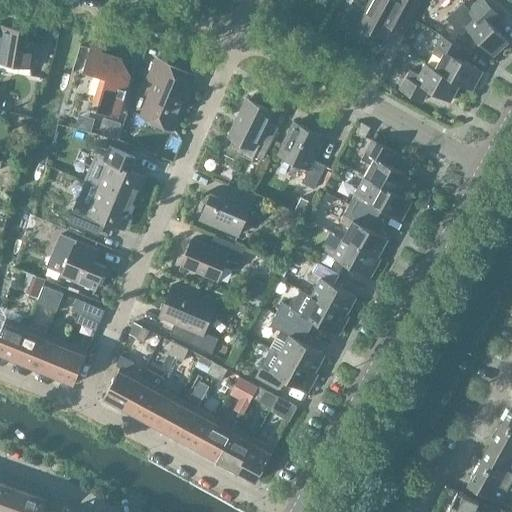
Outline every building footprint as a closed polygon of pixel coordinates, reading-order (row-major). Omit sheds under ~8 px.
[(353,0),(340,25),(355,33),(362,26),(385,38),(391,26),(402,33),(419,0),(370,0),(367,8),(353,0)] [(462,2),(446,18),(461,34),(467,28),(493,55),(509,40),(492,22),(500,14),(487,0),(478,0),(469,9),(462,2)] [(38,43),(26,41),(28,29),(4,25),(0,44),(0,61),(34,67),(38,43)] [(460,82),(472,89),(482,71),(463,61),(466,48),(440,34),(434,46),(435,46),(431,54),(439,58),(435,67),(436,68),(435,68),(460,82)] [(121,57),(102,52),(103,47),(91,43),(84,69),(102,75),(93,107),(118,115),(130,75),(121,57)] [(195,73),(156,57),(147,79),(156,83),(142,116),(172,128),(195,73)] [(434,68),(424,63),(418,74),(410,70),(406,77),(405,77),(398,89),(422,102),(428,90),(450,102),(459,84),(472,90),(472,89),(460,82),(435,68),(436,68),(435,67),(434,68)] [(230,135),(253,147),(250,153),(262,160),(278,127),(267,121),(272,111),(248,99),(230,135)] [(294,122),(279,153),(309,168),(302,182),(314,188),(326,165),(313,159),(325,136),(294,122)] [(367,128),(360,125),(357,131),(364,135),(367,128)] [(365,175),(374,180),(400,193),(410,175),(388,163),(395,150),(372,138),(361,158),(371,164),(365,175)] [(93,163),(106,169),(98,187),(133,201),(138,189),(140,190),(146,176),(128,169),(134,155),(102,141),(93,163)] [(365,175),(359,186),(349,203),(371,216),(377,205),(402,218),(412,199),(400,193),(374,180),(365,175)] [(223,197),(212,192),(200,218),(238,234),(249,209),(255,196),(228,185),(223,197)] [(127,213),(133,201),(98,187),(91,204),(78,198),(68,220),(94,231),(100,218),(124,228),(130,215),(127,213)] [(328,208),(333,200),(322,194),(317,203),(328,208)] [(366,226),(371,216),(349,203),(340,221),(349,226),(343,237),(378,256),(388,238),(366,226)] [(50,241),(56,227),(52,226),(40,222),(38,227),(31,224),(23,244),(38,250),(43,238),(50,241)] [(61,234),(51,256),(67,263),(62,274),(96,289),(105,265),(94,261),(99,249),(76,240),(61,234)] [(245,247),(221,237),(216,248),(192,238),(181,263),(218,279),(224,265),(235,269),(245,247)] [(323,251),(336,258),(345,262),(370,276),(381,257),(378,256),(343,237),(337,248),(327,243),(323,251)] [(339,273),(345,262),(336,258),(331,268),(339,273)] [(312,271),(325,278),(334,283),(339,273),(331,268),(330,269),(317,261),(312,271)] [(318,284),(312,295),(349,315),(346,313),(356,295),(334,283),(325,278),(312,271),(308,279),(318,284)] [(44,284),(37,302),(57,310),(64,292),(44,284)] [(199,294),(173,284),(164,305),(165,305),(161,315),(175,321),(170,333),(211,353),(218,338),(204,332),(217,298),(200,291),(199,294)] [(309,331),(314,320),(339,334),(349,315),(312,295),(311,295),(300,289),(291,306),(282,301),(276,313),(309,331)] [(72,310),(79,313),(84,301),(77,298),(72,310)] [(86,316),(86,317),(99,322),(105,309),(84,301),(79,313),(86,316)] [(286,341),(280,353),(317,373),(318,372),(315,371),(325,353),(303,341),(309,331),(276,313),(270,324),(280,330),(277,336),(286,341)] [(27,325),(30,318),(23,316),(20,323),(6,317),(0,332),(0,352),(14,358),(27,325)] [(14,358),(34,367),(47,333),(27,325),(14,358)] [(149,330),(142,326),(136,338),(143,342),(149,330)] [(34,367),(54,375),(67,342),(47,333),(34,367)] [(74,383),(77,378),(88,350),(67,342),(54,375),(74,383)] [(168,354),(175,358),(181,346),(174,342),(168,354)] [(182,361),(188,350),(181,346),(175,358),(182,361)] [(270,348),(265,358),(254,377),(277,390),(284,378),(307,391),(317,373),(280,353),(270,348)] [(104,397),(124,407),(140,376),(130,371),(134,363),(120,355),(115,365),(120,367),(104,397)] [(207,374),(214,378),(220,366),(213,363),(207,374)] [(220,366),(214,378),(221,381),(227,370),(220,366)] [(124,407),(142,418),(159,386),(164,377),(145,367),(140,376),(124,407)] [(245,394),(252,398),(258,386),(251,382),(245,394)] [(178,397),(159,386),(142,418),(161,428),(178,397)] [(277,396),(258,386),(252,398),(271,407),(277,396)] [(161,428),(180,438),(197,407),(178,397),(161,428)] [(291,418),(297,406),(289,402),(283,414),(291,418)] [(511,404),(502,423),(511,428),(511,404)] [(216,417),(197,407),(180,438),(199,449),(216,417)] [(199,449),(218,459),(235,428),(216,417),(199,449)] [(511,428),(502,423),(491,443),(511,454),(511,428)] [(218,459),(237,469),(254,438),(235,428),(218,459)] [(254,438),(237,469),(257,480),(274,448),(254,438)] [(511,454),(491,443),(480,463),(511,480),(511,454)] [(511,480),(480,463),(468,483),(500,501),(507,488),(511,490),(511,480)] [(0,511),(18,511),(27,487),(15,483),(14,487),(5,484),(0,499),(0,511)] [(54,511),(55,510),(43,508),(47,498),(38,495),(39,492),(27,487),(18,511),(54,511)] [(474,511),(476,509),(479,500),(458,491),(448,511),(474,511)] [(487,511),(491,505),(479,500),(476,509),(483,511),(487,511)]
